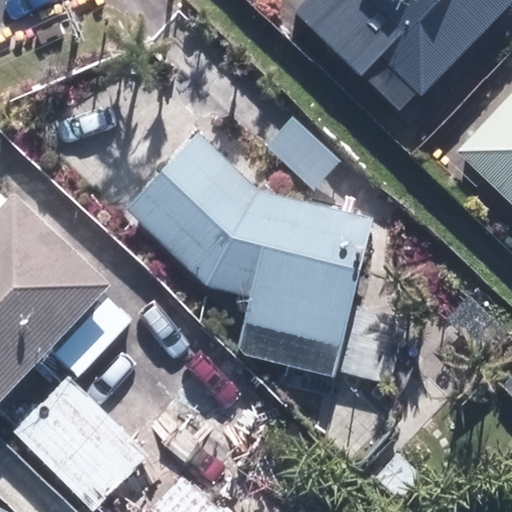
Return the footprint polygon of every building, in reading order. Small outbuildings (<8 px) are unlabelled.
[(417,95),(424,102),(511,10),(511,0),(306,0),(293,14),(362,81),(397,116),(417,95)] [(511,113),(472,158),(511,195),(511,113)] [(276,151),(321,195),(352,164),(306,121),(276,151)] [(246,353),(338,380),(383,221),(257,186),(198,132),(125,212),(209,289),(260,303),(246,353)] [(0,410),(12,422),(134,291),(37,200),(0,239),(0,410)] [(93,511),(152,457),(71,370),(10,427),(90,511),(93,511)] [(326,429),(369,471),(403,435),(360,394),(326,429)] [(229,511),(195,480),(164,511),(229,511)]
